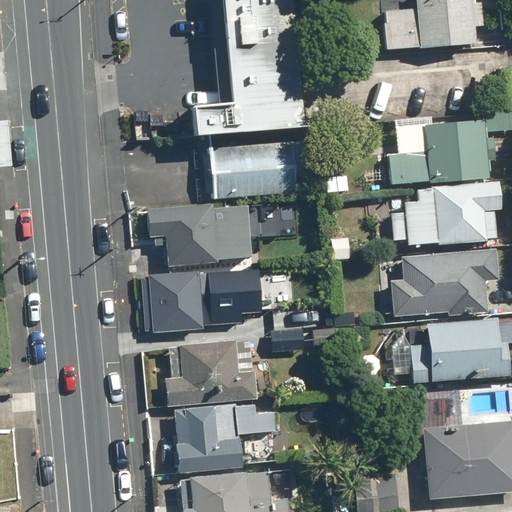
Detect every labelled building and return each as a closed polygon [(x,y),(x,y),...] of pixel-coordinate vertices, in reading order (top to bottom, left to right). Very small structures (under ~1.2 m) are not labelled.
[(183,108),(186,137),(313,126),(301,0),(219,0),(229,103),(183,108)] [(382,22),(384,51),(472,44),(468,0),(412,0),(414,20),(382,22)] [(387,152),(388,184),(486,179),(484,135),(511,133),(511,110),(482,112),(483,120),(422,123),(424,150),(387,152)] [(308,139),(206,149),(210,198),(313,189),(308,139)] [(352,175),(327,174),(326,193),(351,194),(352,175)] [(389,212),(391,245),(494,238),(492,211),(498,210),(496,182),(414,189),(415,201),(401,202),(402,211),(389,212)] [(208,204),(144,210),(146,237),(163,235),(166,267),(216,262),(215,260),(249,257),(244,205),(208,208),(208,204)] [(417,254),(422,312),(443,311),(443,316),(485,313),(482,279),(496,278),(493,249),(417,254)] [(235,265),(144,274),(150,332),(240,324),(239,315),(263,312),(259,270),(236,272),(235,265)] [(315,292),(283,294),(285,317),(316,315),(315,292)] [(406,345),(409,383),(507,377),(505,341),(496,341),(494,318),(422,322),(424,344),(406,345)] [(306,329),(273,329),(273,351),(306,351),(306,329)] [(180,375),(160,377),(163,407),(254,399),(251,369),(235,370),(232,338),(178,343),(180,375)] [(232,404),(169,410),(176,473),(240,467),(237,435),(272,431),(269,402),(232,406),(232,404)] [(511,418),(419,427),(426,499),(511,490),(511,418)] [(244,470),(186,475),(189,507),(180,508),(180,511),(286,511),(285,499),(268,500),(266,470),(244,472),(244,470)] [(350,491),(351,511),(382,511),(381,489),(350,491)]
